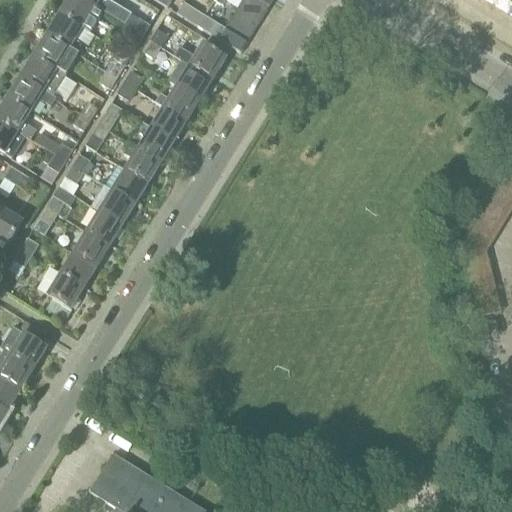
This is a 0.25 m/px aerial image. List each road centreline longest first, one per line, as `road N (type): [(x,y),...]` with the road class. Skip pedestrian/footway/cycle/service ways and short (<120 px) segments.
road 1 (residential): [(0,511),(315,0)]
road 2 (unclassified): [(511,85),(372,0)]
